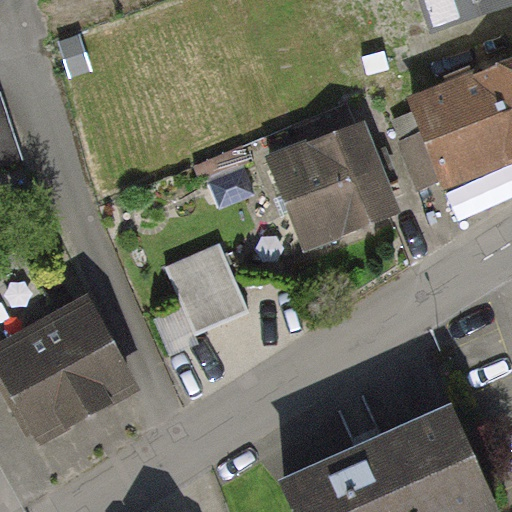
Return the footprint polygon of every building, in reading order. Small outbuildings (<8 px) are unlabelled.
[(386,45),(371,0),(300,0),(310,30),(270,43),(287,96),(327,83),(321,67),(386,45)] [(496,0),(422,0),(430,23),(496,0)] [(511,149),(511,66),(407,108),(435,180),(511,149)] [(0,167),(22,161),(0,95),(0,167)] [(389,212),(354,124),(264,159),(299,248),(389,212)] [(251,312),(222,247),(167,271),(196,336),(251,312)] [(136,390),(85,299),(0,347),(0,382),(37,447),(136,390)] [(467,511),(493,500),(455,417),(288,493),(296,511),(467,511)]
